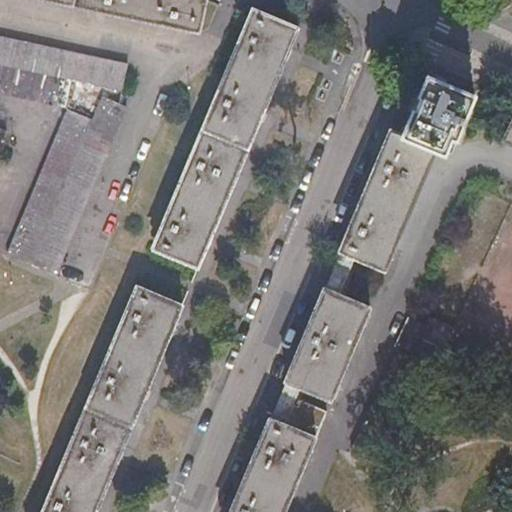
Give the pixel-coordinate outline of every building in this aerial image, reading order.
[(34,0),(72,8),(73,0),(34,0)] [(73,0),(72,8),(139,23),(144,0),(73,0)] [(144,0),(139,23),(199,36),(206,0),(144,0)] [(299,30),(254,13),(231,69),(275,87),(299,30)] [(0,66),(68,82),(130,94),(136,68),(107,62),(0,38),(0,66)] [(68,82),(0,66),(0,93),(62,107),(68,82)] [(275,87),(231,69),(204,132),(248,150),(275,87)] [(457,145),(475,102),(430,83),(421,102),(418,101),(412,115),(415,116),(405,144),(435,156),(445,161),(452,144),(457,145)] [(91,120),(31,265),(55,275),(126,108),(106,99),(96,122),(91,120)] [(31,265),(91,120),(68,111),(7,256),(31,265)] [(248,150),(204,132),(178,193),(222,212),(248,150)] [(390,138),(367,196),(411,214),(435,156),(405,144),(390,138)] [(222,212),(178,193),(155,251),(198,269),(222,212)] [(344,258),(356,263),(385,275),(411,214),(367,196),(341,257),(344,258)] [(329,295),(341,300),(356,263),(344,258),(329,295)] [(159,364),(183,307),(137,288),(114,345),(159,364)] [(287,386),(302,392),(331,404),(370,312),(341,300),(329,295),(325,293),(287,386)] [(133,427),(159,364),(114,345),(88,408),(133,427)] [(273,423),(317,441),(329,413),(302,403),(300,408),(295,407),(302,392),(287,386),(273,423)] [(133,427),(88,408),(61,472),(106,490),(133,427)] [(271,422),(248,480),(293,499),(317,441),(273,423),(271,422)] [(96,511),(106,490),(61,472),(44,511),(96,511)] [(287,511),(293,499),(248,480),(234,511),(287,511)]
